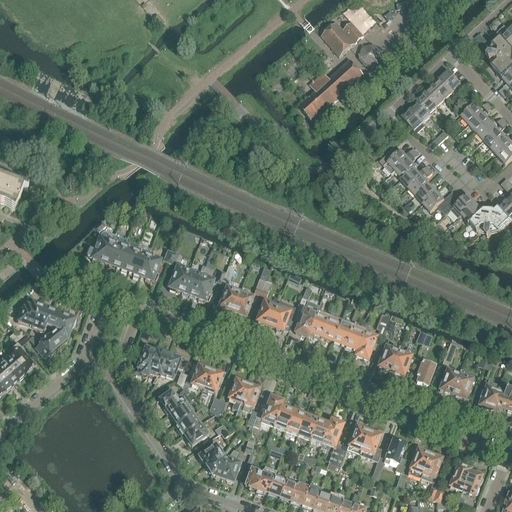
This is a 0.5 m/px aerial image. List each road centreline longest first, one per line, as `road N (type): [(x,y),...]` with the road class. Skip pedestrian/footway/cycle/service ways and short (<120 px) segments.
road 1 (residential): [(508,453),(136,311)]
road 2 (residential): [(436,165),(387,115),(449,57)]
road 3 (residential): [(187,488),(113,378)]
